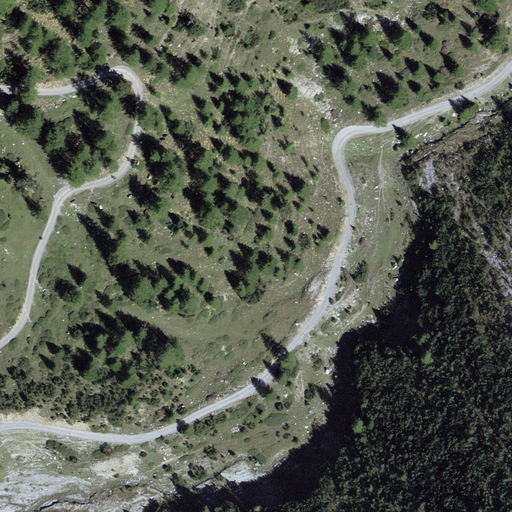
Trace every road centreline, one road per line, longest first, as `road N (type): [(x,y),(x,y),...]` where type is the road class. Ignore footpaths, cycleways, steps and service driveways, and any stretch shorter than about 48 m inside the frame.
road 1 (track): [(511,66),(481,92),(341,139),(353,208),(328,300),(253,389),(163,432),(124,439),(0,428)]
road 2 (track): [(0,344),(18,331),(55,207),(70,191),(110,179),(131,162),(141,99),(132,73),(113,70),(43,94),(0,87)]
